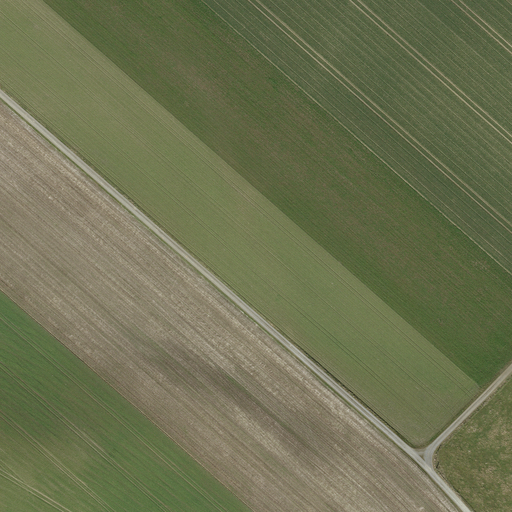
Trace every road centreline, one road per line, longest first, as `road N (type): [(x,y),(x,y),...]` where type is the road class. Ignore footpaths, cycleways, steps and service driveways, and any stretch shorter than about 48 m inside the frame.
road 1 (track): [(466,511),(424,461),(0,91)]
road 2 (track): [(511,370),(424,461)]
